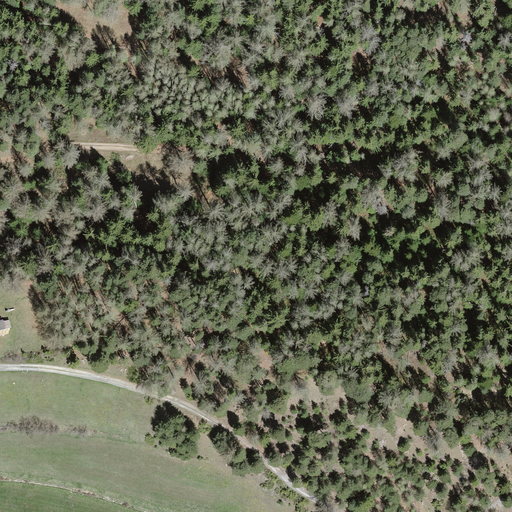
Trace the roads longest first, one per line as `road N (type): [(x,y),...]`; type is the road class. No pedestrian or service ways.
road 1 (track): [(511,193),(87,147),(0,166)]
road 2 (track): [(0,368),(59,369),(145,389),(206,416),(343,511)]
